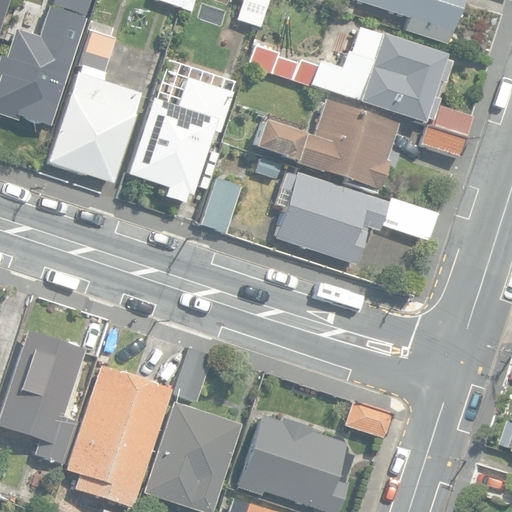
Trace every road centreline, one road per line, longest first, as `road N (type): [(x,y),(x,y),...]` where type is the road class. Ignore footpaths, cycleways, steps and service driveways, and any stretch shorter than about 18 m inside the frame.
road 1 (tertiary): [(0,224),(457,368)]
road 2 (tertiary): [(457,368),(511,200)]
road 3 (residential): [(411,511),(457,368)]
